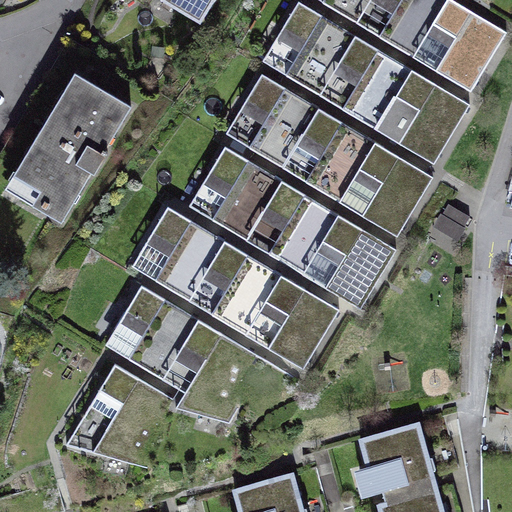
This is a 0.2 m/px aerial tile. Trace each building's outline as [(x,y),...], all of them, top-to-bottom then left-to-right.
[(171,0),(200,17),(210,0),(171,0)] [(325,0),(359,20),(371,0),(325,0)] [(415,54),(448,0),(371,0),(359,20),(415,54)] [(471,88),(505,32),(452,0),(448,0),(415,54),(471,88)] [(322,95),(357,37),(301,3),(265,60),(322,95)] [(378,129),(414,72),(357,37),(322,95),(378,129)] [(434,164),(470,106),(414,72),(378,129),(434,164)] [(285,167),(320,109),(263,75),(228,133),(285,167)] [(75,78),(5,194),(54,224),(124,108),(75,78)] [(341,201),(376,143),(320,109),(285,167),(341,201)] [(398,235),(433,177),(376,143),(341,201),(398,235)] [(247,240),(282,182),(225,148),(190,206),(247,240)] [(304,274),(339,216),(282,182),(247,240),(304,274)] [(190,300),(225,241),(168,207),(133,266),(190,300)] [(361,308),(396,250),(339,216),(304,274),(361,308)] [(248,334),(283,276),(225,241),(190,300),(248,334)] [(305,368),(340,310),(283,276),(248,334),(305,368)] [(106,343),(186,393),(222,334),(142,285),(106,343)] [(222,334),(186,393),(177,406),(229,422),(265,361),(222,334)] [(69,442),(138,465),(173,399),(115,364),(69,442)] [(362,440),(382,511),(422,511),(442,507),(419,424),(362,440)] [(302,511),(291,473),(236,489),(242,511),(302,511)]
